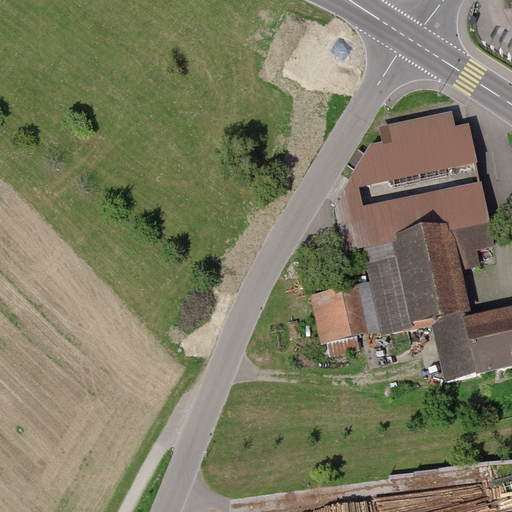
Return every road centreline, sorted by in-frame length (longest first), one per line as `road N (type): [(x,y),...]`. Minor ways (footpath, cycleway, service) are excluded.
road 1 (residential): [(411,40),(365,103),(243,318),(165,511)]
road 2 (track): [(198,428),(183,423),(169,433),(127,511)]
